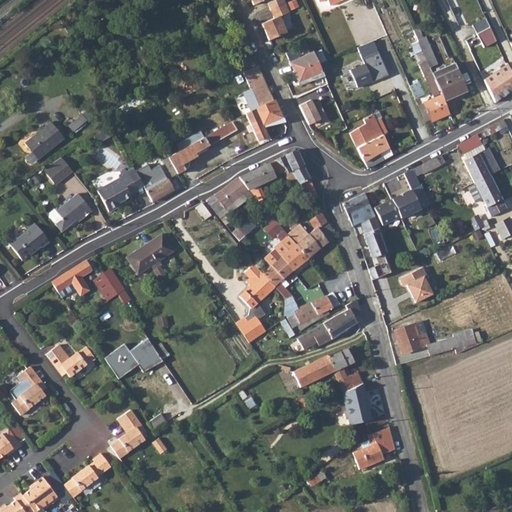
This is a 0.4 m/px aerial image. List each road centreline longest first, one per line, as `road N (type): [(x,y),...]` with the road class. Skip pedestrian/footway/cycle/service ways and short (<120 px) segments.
road 1 (residential): [(340,176),(334,207),(422,511)]
road 2 (residential): [(0,303),(81,249),(301,139)]
road 3 (residential): [(340,176),(368,182),(511,104)]
road 4 (residential): [(241,0),(301,139)]
road 5 (unknown): [(431,147),(372,14)]
